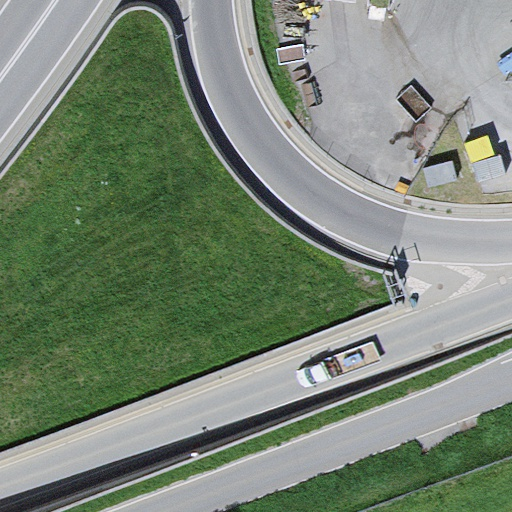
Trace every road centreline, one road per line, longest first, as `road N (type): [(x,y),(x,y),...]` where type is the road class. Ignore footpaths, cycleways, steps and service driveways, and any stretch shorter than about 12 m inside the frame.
road 1 (tertiary): [(511,296),(0,489)]
road 2 (primary): [(511,249),(399,244),(315,206),(257,130),(227,53),(228,0)]
road 3 (tertiary): [(162,511),(511,379)]
